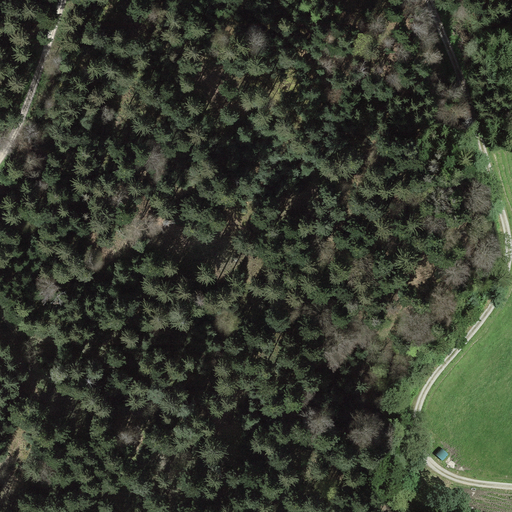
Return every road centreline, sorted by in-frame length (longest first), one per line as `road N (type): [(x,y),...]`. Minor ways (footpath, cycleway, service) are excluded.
road 1 (track): [(428,0),(473,110),(509,252),(492,304),(423,394),(418,432),(434,465),(452,476),(511,485)]
road 2 (track): [(0,153),(30,95),(62,0)]
